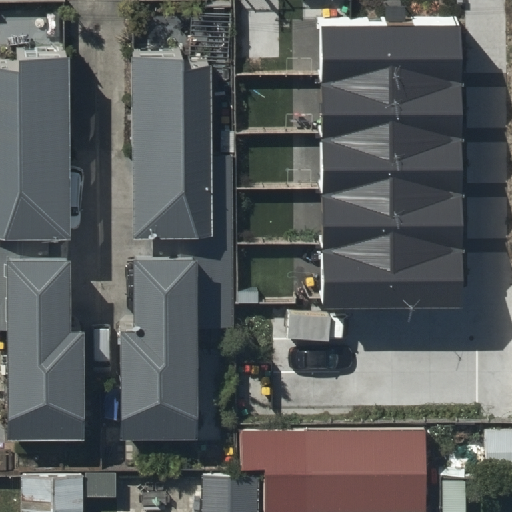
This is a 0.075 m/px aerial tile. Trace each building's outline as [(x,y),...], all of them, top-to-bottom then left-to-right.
[(456,20),(322,21),(322,74),(322,129),(322,186),(322,240),(323,301),(460,302),(459,240),(458,187),(458,129),(457,74),(456,20)] [(69,49),(23,49),(23,65),(0,65),(0,321),(9,322),(9,433),(84,433),(84,322),(71,322),(71,250),(49,250),(49,227),(70,227),(69,49)] [(212,151),(211,55),(184,55),(184,51),(137,51),(138,225),(160,225),(160,251),(141,251),(141,262),(135,262),(136,330),(126,330),(126,429),(196,428),(196,324),(238,324),(237,150),(212,151)] [(502,334),(380,333),(382,417),(503,416),(502,334)] [(267,436),(267,429),(246,429),(247,462),(272,461),(272,504),(306,503),(307,511),(426,509),(426,428),(301,429),(301,435),(267,436)] [(76,511),(76,479),(21,479),(20,511),(76,511)] [(257,511),(257,479),(198,480),(199,511),(257,511)]
